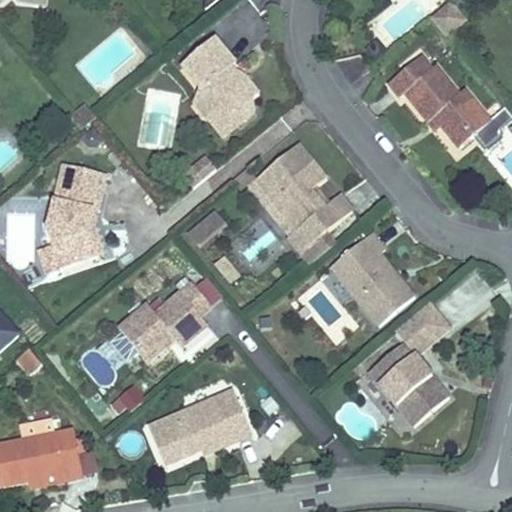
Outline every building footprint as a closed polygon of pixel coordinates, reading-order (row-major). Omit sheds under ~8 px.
[(443,3),(432,25),(456,37),(467,15),(443,3)] [(238,78),(238,75),(233,70),(237,67),(216,41),(184,69),(204,93),(200,95),(217,114),(209,121),(225,139),(239,127),(233,119),(253,103),(261,96),(246,78),(241,82),(238,78)] [(436,119),(443,128),(461,149),(493,123),(467,92),(461,96),(437,68),(434,71),(423,59),(391,86),(402,99),(407,95),(431,124),(436,119)] [(197,105),(209,121),(217,114),(200,95),(197,105)] [(255,114),(253,103),(233,119),(239,127),(255,114)] [(88,108),(72,121),(82,132),(96,121),(98,119),(88,108)] [(438,133),(443,128),(436,119),(431,124),(438,133)] [(511,133),(510,130),(487,146),(511,179),(511,133)] [(300,232),(290,240),(302,256),(355,213),(342,198),(331,207),(326,211),(312,194),(317,190),(328,181),(301,147),(260,180),(258,182),(300,232)] [(92,225),(96,226),(109,176),(65,167),(49,231),(55,247),(63,271),(100,258),(90,230),(92,225)] [(249,190),(258,182),(260,180),(251,169),(236,181),(245,193),(249,190)] [(258,182),(249,190),(290,240),(300,232),(258,182)] [(331,207),(317,190),(312,194),(326,211),(331,207)] [(200,252),(229,229),(216,212),(186,235),(200,252)] [(95,228),(96,226),(92,225),(90,230),(100,258),(104,257),(95,228)] [(377,260),(382,256),(387,252),(374,236),(332,270),(380,328),(416,298),(399,278),(394,281),(377,260)] [(48,275),(63,271),(55,247),(40,252),(48,275)] [(399,278),(382,256),(377,260),(394,281),(399,278)] [(228,288),(241,279),(227,258),(214,266),(228,288)] [(170,334),(175,340),(182,348),(208,326),(200,317),(212,307),(192,285),(156,315),(149,308),(121,332),(143,358),(170,334)] [(0,355),(22,337),(0,310),(0,355)] [(147,363),(175,340),(170,334),(143,358),(147,363)] [(425,378),(430,374),(406,345),(370,375),(415,428),(450,399),(433,378),(429,382),(425,378)] [(30,352),(18,361),(31,377),(43,367),(30,352)] [(145,400),(135,388),(120,399),(130,412),(145,400)] [(229,441),(231,446),(254,437),(235,393),(150,429),(167,468),(202,453),(229,441)] [(75,432),(57,436),(54,422),(20,429),(23,442),(0,447),(0,489),(65,476),(67,483),(85,479),(75,432)] [(205,458),(231,446),(229,441),(202,453),(205,458)]
